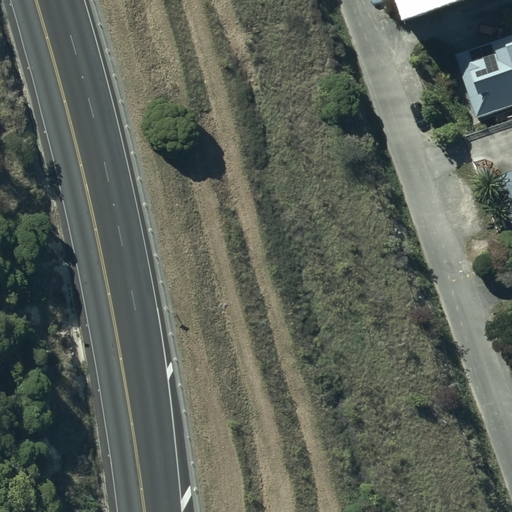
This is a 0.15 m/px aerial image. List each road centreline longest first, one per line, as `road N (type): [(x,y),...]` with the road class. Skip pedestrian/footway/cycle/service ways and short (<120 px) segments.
road 1 (trunk): [(145,511),(113,265),(47,0)]
road 2 (residential): [(511,458),(357,0)]
